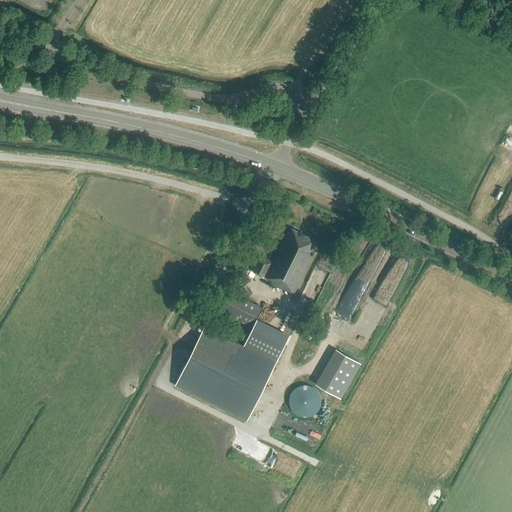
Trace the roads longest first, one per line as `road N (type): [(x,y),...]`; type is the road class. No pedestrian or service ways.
road 1 (unclassified): [(277,167),(308,105),(292,84),(209,94),(75,64),(0,25)]
road 2 (secondary): [(277,167),(210,145),(0,102)]
road 3 (track): [(0,159),(168,180),(238,199)]
road 4 (secondary): [(341,190),(511,277)]
road 5 (track): [(377,0),(308,105)]
